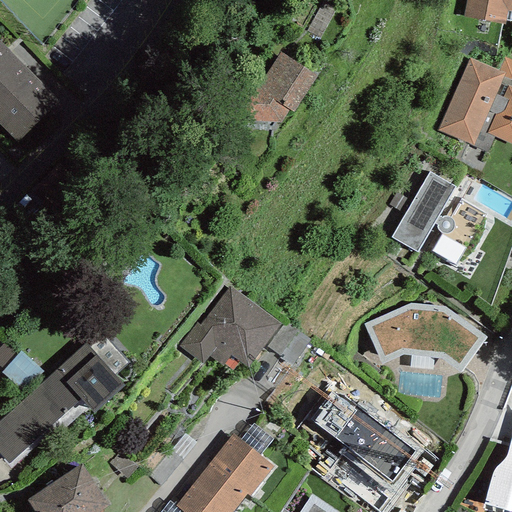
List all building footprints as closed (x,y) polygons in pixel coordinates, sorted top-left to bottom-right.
[(511,0),(465,0),(462,17),(505,25),(506,21),(508,11),(511,12),(511,0)] [(320,39),(337,11),(323,3),(306,31),(320,39)] [(0,40),(0,124),(16,141),(58,100),(0,40)] [(294,112),(318,75),(281,51),(264,75),(251,75),(248,121),(281,122),(290,110),(294,112)] [(498,70),(470,58),(437,130),(487,152),(494,137),(511,144),(511,86),(508,85),(502,98),(495,94),(503,76),(511,80),(511,60),(504,57),(498,70)] [(50,204),(78,180),(63,163),(35,187),(50,204)] [(455,187),(429,172),(412,202),(404,214),(391,238),(417,253),(434,223),(437,225),(437,228),(438,231),(441,234),(431,251),(455,265),(461,262),(467,257),(471,252),(475,247),(479,241),(482,235),(484,228),(485,222),(485,216),(487,214),(461,199),(450,217),(446,216),(443,217),(441,218),(438,216),(455,187)] [(404,214),(412,202),(397,192),(389,205),(404,214)] [(280,324),(229,286),(199,326),(196,323),(179,346),(203,364),(209,355),(232,372),(239,362),(248,368),(280,324)] [(364,325),(382,366),(402,355),(411,356),(433,359),(442,359),(461,373),(487,338),(445,306),(410,304),(364,325)] [(2,327),(18,344),(39,325),(23,308),(2,327)] [(285,322),(268,347),(292,365),(311,340),(285,322)] [(93,413),(124,386),(116,376),(130,363),(105,334),(90,346),(86,342),(0,420),(0,453),(9,463),(81,400),(93,413)] [(5,344),(0,350),(0,366),(5,370),(18,356),(5,344)] [(25,394),(44,373),(21,352),(18,356),(5,370),(1,374),(25,394)] [(410,368),(432,370),(433,359),(411,356),(410,368)] [(327,473),(377,511),(384,511),(428,455),(335,384),(309,418),(347,447),(327,473)] [(511,412),(499,411),(496,436),(509,438),(511,416),(511,412)] [(260,456),(273,439),(253,423),(239,441),(260,456)] [(182,460),(196,444),(185,434),(170,451),(182,460)] [(208,464),(247,494),(250,497),(274,467),(260,456),(239,441),(232,434),(208,464)] [(484,504),(511,511),(511,436),(510,444),(508,452),(506,458),(501,463),(497,467),(492,472),(484,504)] [(149,477),(161,486),(182,460),(170,451),(149,477)] [(127,479),(138,468),(120,452),(110,464),(127,479)] [(232,511),(247,494),(208,464),(176,506),(183,511),(232,511)] [(80,465),(27,501),(34,511),(98,511),(108,506),(80,465)] [(336,511),(311,495),(300,511),(336,511)] [(183,511),(176,506),(170,502),(161,511),(183,511)]
